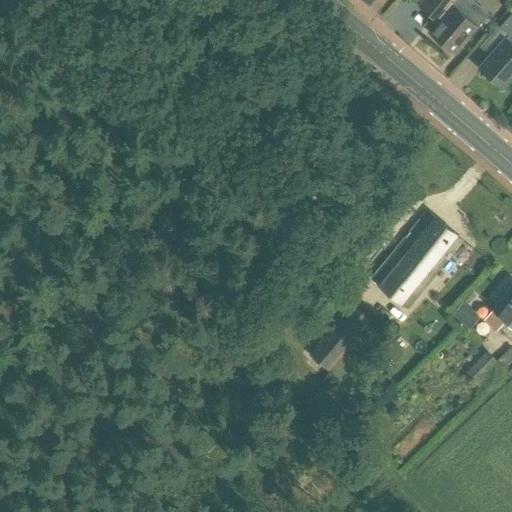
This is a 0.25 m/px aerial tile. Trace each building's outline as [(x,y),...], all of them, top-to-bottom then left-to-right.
[(427,31),(453,54),(487,14),(470,0),(423,0),(418,6),(436,21),(427,31)] [(478,68),(501,88),(511,75),(511,16),(510,15),(499,28),(507,35),(478,68)] [(372,278),(407,307),(462,239),(427,211),(372,278)] [(287,290),(297,298),(323,261),(312,253),(287,290)] [(511,287),(493,308),(509,323),(511,325),(511,287)] [(453,313),(470,327),(479,316),(463,302),(453,313)] [(309,354),(328,370),(372,318),(360,307),(354,303),(312,350),(309,354)] [(509,323),(493,308),(484,318),(496,329),(501,322),(506,326),(509,323)] [(511,347),(505,340),(493,352),(501,360),(511,349),(511,347)] [(507,372),(493,355),(472,376),(485,392),(507,372)]
